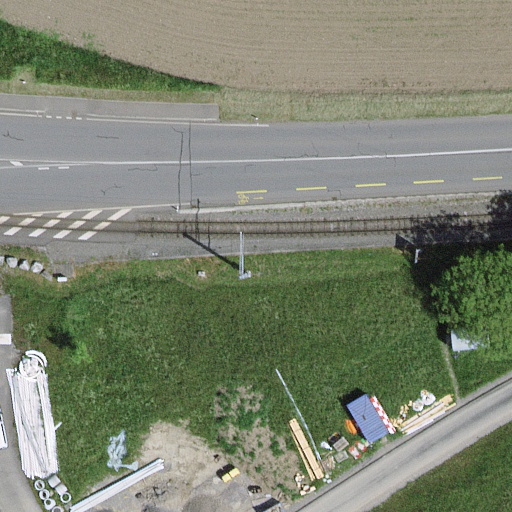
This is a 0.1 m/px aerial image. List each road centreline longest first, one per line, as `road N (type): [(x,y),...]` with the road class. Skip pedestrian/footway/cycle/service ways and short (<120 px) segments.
road 1 (secondary): [(150,164),(511,153)]
road 2 (residential): [(322,511),(511,391)]
road 3 (secondary): [(150,164),(0,148)]
road 4 (secondary): [(0,179),(150,164)]
